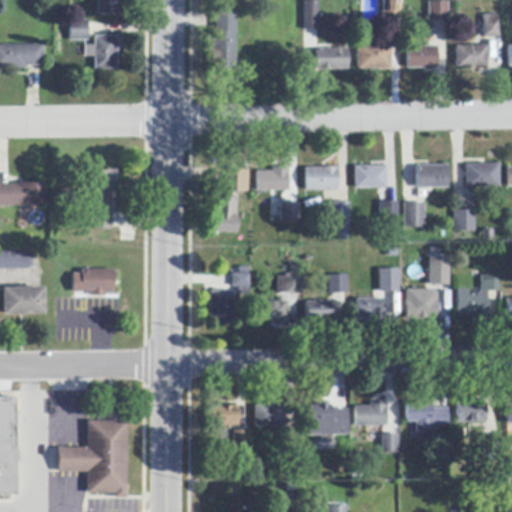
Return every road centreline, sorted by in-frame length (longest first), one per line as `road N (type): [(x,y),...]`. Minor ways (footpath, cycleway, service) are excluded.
road 1 (residential): [(0,368),(511,360)]
road 2 (residential): [(511,116),(0,124)]
road 3 (tertiary): [(167,511),(169,0)]
